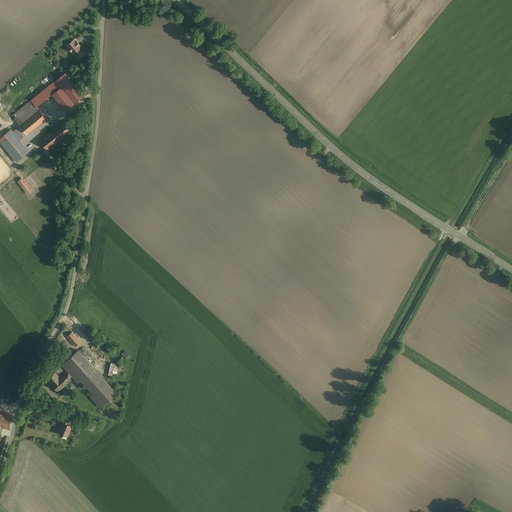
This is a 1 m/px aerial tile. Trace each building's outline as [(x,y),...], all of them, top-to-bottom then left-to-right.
[(74,39),(67,45),(73,53),(80,46),(74,39)] [(34,96),(39,102),(60,86),(55,80),(34,96)] [(12,115),(27,132),(48,114),(33,97),(12,115)] [(0,141),(15,160),(27,150),(7,126),(0,131),(0,141)] [(53,130),(41,140),(48,149),(60,139),(53,130)] [(74,332),(69,337),(78,345),(82,340),(74,332)] [(120,390),(81,351),(67,365),(71,369),(75,373),(106,404),(120,390)] [(111,362),(108,372),(115,374),(118,364),(111,362)] [(63,377),(67,381),(75,373),(71,369),(63,377)] [(55,373),(48,379),(52,383),(52,384),(58,391),(68,382),(67,381),(63,377),(62,375),(59,377),(55,373)] [(69,385),(61,393),(64,396),(73,388),(69,385)] [(0,431),(1,427),(7,429),(10,417),(0,414),(0,431)] [(63,422),(59,432),(68,436),(72,425),(63,422)]
